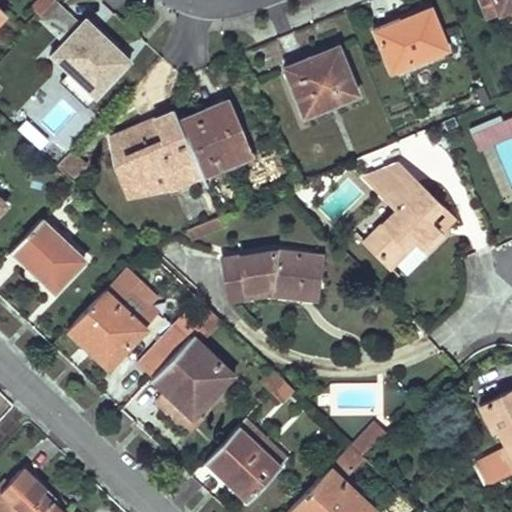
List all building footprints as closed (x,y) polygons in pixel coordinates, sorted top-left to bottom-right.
[(39,0),(32,7),(42,16),(55,1),(53,0),(39,0)] [(511,0),(477,0),(485,18),(511,7),(511,0)] [(430,9),(374,32),(391,72),(446,49),(430,9)] [(51,55),(70,73),(95,97),(129,61),(85,19),(51,55)] [(337,47),(309,58),(311,63),(338,52),(337,47)] [(356,94),(338,52),(311,63),(309,58),(284,68),(302,115),(356,94)] [(70,73),(61,82),(87,106),(95,97),(70,73)] [(225,100),(203,109),(206,115),(180,127),(192,156),(201,178),(249,156),(225,100)] [(203,109),(177,121),(180,127),(206,115),(203,109)] [(117,136),(126,160),(136,180),(192,156),(180,127),(177,121),(173,111),(152,119),(154,122),(117,136)] [(126,160),(115,165),(127,196),(169,179),(174,189),(201,178),(192,156),(136,180),(126,160)] [(66,158),(58,166),(72,179),(80,171),(66,158)] [(413,235),(428,252),(446,235),(443,232),(435,224),(435,217),(446,207),(401,164),(368,178),(399,210),(366,241),(392,268),(406,256),(405,244),(413,235)] [(435,217),(435,224),(443,232),(457,219),(446,207),(435,217)] [(218,217),(187,230),(191,240),(222,228),(218,217)] [(41,218),(11,250),(26,262),(25,264),(54,293),(85,260),(41,218)] [(406,256),(392,268),(401,278),(428,252),(413,235),(405,244),(406,256)] [(227,300),(248,297),(247,289),(269,286),(269,293),(303,297),(308,255),(276,252),(220,260),(227,300)] [(308,255),(303,297),(316,299),(321,257),(308,255)] [(111,283),(73,323),(113,361),(157,313),(132,289),(124,296),(111,283)] [(247,289),(248,297),(269,293),(269,286),(247,289)] [(176,323),(138,364),(151,378),(214,313),(206,306),(183,330),(176,323)] [(223,321),(214,313),(151,378),(166,391),(157,401),(189,433),(199,422),(191,415),(230,374),(199,345),(223,321)] [(73,323),(67,330),(108,367),(113,361),(73,323)] [(261,379),(271,389),(281,378),(272,368),(261,379)] [(281,378),(271,389),(283,400),(294,389),(281,378)] [(511,390),(479,407),(492,431),(496,430),(504,446),(500,448),(511,472),(511,471),(511,390)] [(244,417),(236,425),(280,465),(288,458),(244,417)] [(236,425),(203,460),(218,474),(222,469),(251,496),(280,465),(236,425)] [(364,457),(351,444),(334,461),(348,474),(364,457)] [(348,474),(334,461),(328,467),(342,480),(348,474)] [(0,489),(0,492),(19,511),(20,511),(63,511),(64,511),(56,504),(59,500),(23,466),(0,489)] [(328,467),(292,505),(299,511),(368,511),(372,509),(342,480),(328,467)] [(222,469),(218,474),(247,501),(251,496),(222,469)] [(0,511),(18,511),(19,511),(0,492),(0,511)]
